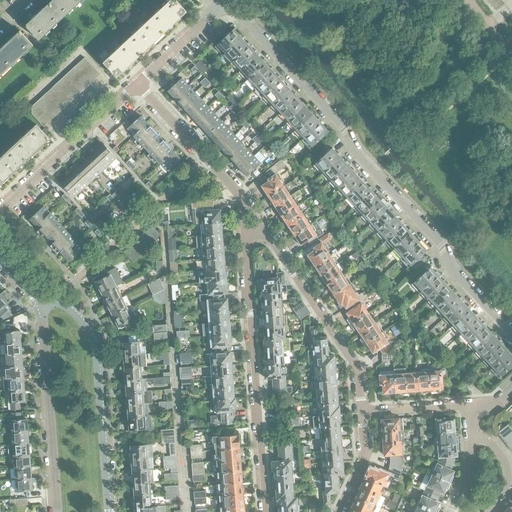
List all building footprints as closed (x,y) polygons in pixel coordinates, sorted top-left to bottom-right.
[(50,29),(74,8),(66,0),(52,0),(37,15),(50,29)] [(170,0),(150,19),(163,34),(187,12),(175,0),(170,0)] [(39,40),(50,29),(37,15),(25,25),(39,40)] [(140,55),(163,34),(150,19),(126,41),(140,55)] [(225,53),(242,38),(234,29),(217,44),(225,53)] [(0,63),(6,70),(33,45),(20,31),(0,48),(0,63)] [(233,61),(250,46),(242,38),(225,53),(233,61)] [(117,77),(140,55),(126,41),(103,62),(117,77)] [(241,70),(258,54),(250,46),(233,61),(241,70)] [(249,78),(266,63),(258,54),(241,70),(249,78)] [(87,70),(92,65),(85,57),(80,62),(87,70)] [(82,74),(87,70),(80,62),(75,66),(82,74)] [(257,87),(274,71),(266,63),(249,78),(257,87)] [(201,70),(204,73),(209,68),(207,64),(201,70)] [(87,70),(96,79),(100,74),(92,65),(87,70)] [(78,78),(82,74),(75,66),(71,70),(78,78)] [(73,82),(78,78),(71,70),(66,74),(73,82)] [(91,83),(96,79),(87,70),(82,74),(91,83)] [(265,95),(282,80),(274,71),(257,87),(265,95)] [(68,87),(73,82),(66,74),(61,79),(68,87)] [(86,87),(91,83),(82,74),(78,78),(86,87)] [(82,91),(86,87),(78,78),(73,82),(82,91)] [(176,98),(189,85),(183,78),(169,91),(176,98)] [(64,91),(68,87),(61,79),(57,83),(64,91)] [(273,104),(290,88),(282,80),(265,95),(273,104)] [(77,96),(82,91),(73,82),(68,87),(77,96)] [(59,95),(64,91),(57,83),(52,88),(59,95)] [(182,105),(196,93),(189,85),(176,98),(182,105)] [(72,100),(77,96),(68,87),(64,91),(72,100)] [(55,100),(59,95),(52,88),(47,92),(55,100)] [(280,112),(298,97),(290,88),(273,104),(280,112)] [(68,105),(72,100),(64,91),(59,95),(68,105)] [(50,104),(55,100),(47,92),(43,96),(50,104)] [(189,112),(202,100),(196,93),(182,105),(189,112)] [(63,109),(68,105),(59,95),(55,100),(63,109)] [(45,109),(50,104),(43,96),(38,101),(45,109)] [(288,121),(305,105),(298,97),(280,112),(288,121)] [(59,113),(63,109),(55,100),(50,104),(59,113)] [(195,119),(209,107),(202,100),(189,112),(195,119)] [(40,113),(45,109),(38,101),(33,105),(40,113)] [(53,118),(59,113),(50,104),(45,109),(53,118)] [(35,118),(40,113),(33,105),(28,110),(35,118)] [(296,129),(313,114),(305,105),(288,121),(296,129)] [(202,126),(215,114),(209,107),(195,119),(202,126)] [(49,122),(53,118),(45,109),(40,113),(49,122)] [(44,127),(49,122),(40,113),(35,118),(44,127)] [(222,121),(221,120),(215,114),(202,126),(208,133),(222,121)] [(304,138),(321,122),(313,114),(296,129),(304,138)] [(148,123),(145,120),(141,116),(127,129),(134,136),(148,123)] [(215,141),(228,128),(222,121),(208,133),(215,141)] [(321,122),(304,138),(312,147),(329,131),(321,122)] [(134,136),(144,147),(160,164),(174,152),(148,123),(134,136)] [(50,139),(41,129),(36,124),(13,146),(26,161),(50,139)] [(221,148),(235,135),(228,128),(215,141),(221,148)] [(228,155),(241,142),(235,135),(221,148),(228,155)] [(234,162),(248,150),(241,142),(228,155),(234,162)] [(109,165),(117,158),(104,144),(97,151),(109,165)] [(0,179),(3,183),(26,161),(13,146),(0,158),(0,179)] [(324,172),(341,157),(332,148),(315,163),(324,172)] [(241,169),(254,157),(248,150),(234,162),(241,169)] [(102,171),(109,165),(97,151),(89,158),(102,171)] [(174,152),(160,164),(167,171),(180,159),(174,152)] [(284,164),(290,160),(286,155),(283,158),(266,172),(271,178),(276,174),(275,174),(285,166),(284,164)] [(254,157),(241,169),(247,176),(261,164),(254,157)] [(331,181),(348,165),(341,157),(324,172),(331,181)] [(95,178),(102,171),(89,158),(82,164),(95,178)] [(88,184),(95,178),(82,164),(75,171),(88,184)] [(339,189),(356,173),(348,165),(331,181),(339,189)] [(81,191),(88,184),(75,171),(68,177),(81,191)] [(347,197),(364,182),(356,173),(339,189),(347,197)] [(267,198),(284,186),(276,174),(271,178),(269,179),(270,181),(262,186),(265,190),(262,191),(267,198)] [(74,198),(81,191),(68,177),(61,184),(74,198)] [(355,206),(372,190),(364,182),(347,197),(355,206)] [(121,192),(128,186),(125,183),(122,186),(118,190),(121,192)] [(275,206),(290,196),(284,186),(267,198),(271,204),(273,202),(275,206)] [(114,199),(121,192),(118,190),(115,192),(114,192),(110,195),(114,199)] [(363,215),(380,199),(372,190),(355,206),(363,215)] [(279,217),(297,205),(290,196),(275,206),(278,209),(275,211),(279,217)] [(371,223),(388,207),(380,199),(363,215),(371,223)] [(288,225),(303,215),(297,205),(279,217),(284,223),(286,222),(288,225)] [(30,219),(37,226),(50,214),(43,206),(30,219)] [(379,232),(396,216),(388,207),(371,223),(379,232)] [(84,215),(78,208),(75,211),(82,218),(84,215)] [(195,212),(197,225),(201,224),(221,223),(220,210),(195,212)] [(76,242),(50,214),(37,226),(63,254),(76,242)] [(292,236),(310,225),(303,215),(288,225),(291,228),(288,230),(292,236)] [(387,240),(403,224),(396,216),(379,232),(387,240)] [(202,236),(222,235),(221,223),(201,224),(202,236)] [(395,248),(411,233),(403,224),(387,240),(395,248)] [(147,230),(156,239),(161,235),(152,225),(147,230)] [(318,237),(316,235),(310,225),(292,236),(297,243),(299,241),(302,245),(308,240),(311,245),(319,239),(320,241),(328,236),(327,234),(326,233),(318,237)] [(151,244),(156,239),(147,230),(142,234),(151,244)] [(402,257),(419,241),(411,233),(395,248),(402,257)] [(147,248),(151,244),(142,234),(138,238),(147,248)] [(198,248),(223,246),(222,235),(202,236),(197,237),(198,248)] [(142,252),(147,248),(138,238),(133,243),(142,252)] [(423,255),(427,250),(419,241),(402,257),(411,266),(411,265),(416,271),(428,260),(423,255)] [(83,249),(76,242),(63,254),(70,262),(83,249)] [(137,257),(142,252),(133,243),(128,247),(137,257)] [(316,265),(331,255),(322,243),(315,247),(318,251),(310,256),(311,257),(310,260),(313,261),(316,265)] [(223,246),(198,248),(199,260),(204,259),(224,258),(223,246)] [(133,261),(137,257),(128,247),(124,251),(133,261)] [(170,261),(178,261),(177,249),(169,250),(170,261)] [(320,276),(337,264),(331,255),(316,265),(318,268),(315,269),(320,276)] [(205,271),(225,270),(224,258),(204,259),(205,271)] [(329,284),(343,274),(337,264),(320,276),(324,283),(326,281),(329,284)] [(155,276),(164,276),(163,265),(157,266),(157,270),(155,270),(155,276)] [(422,291),(439,276),(430,267),(414,282),(422,291)] [(206,283),(226,281),(225,270),(205,271),(206,283)] [(113,280),(110,275),(109,271),(101,275),(103,279),(96,282),(101,293),(116,286),(122,283),(118,277),(113,280)] [(281,285),(291,284),(284,273),(277,273),(278,277),(272,277),(271,279),(262,280),(260,283),(261,287),(263,288),(263,293),(262,293),(262,294),(282,292),(281,285)] [(333,296),(350,284),(343,274),(329,284),(331,287),(328,289),(333,296)] [(430,300),(447,284),(439,276),(422,291),(430,300)] [(164,289),(159,278),(147,284),(153,295),(164,289)] [(395,290),(399,286),(393,280),(389,285),(395,290)] [(208,294),(224,293),(226,293),(226,281),(206,283),(207,294),(198,295),(198,298),(205,298),(209,297),(208,294)] [(362,293),(357,296),(350,284),(333,296),(337,302),(339,306),(338,306),(341,310),(366,294),(364,295),(362,293)] [(438,308),(455,293),(447,284),(430,300),(438,308)] [(121,297),(116,286),(101,293),(103,298),(105,297),(108,304),(121,297)] [(0,294),(0,311),(9,303),(4,298),(6,295),(3,292),(0,294)] [(263,305),(283,304),(282,292),(262,294),(263,305)] [(446,317),(463,301),(455,293),(438,308),(446,317)] [(369,313),(361,301),(368,297),(366,294),(341,310),(344,315),(345,314),(348,318),(348,319),(352,325),(369,313)] [(112,315),(127,308),(121,297),(108,304),(111,310),(110,311),(112,315)] [(224,299),(209,300),(209,297),(205,298),(206,301),(207,300),(208,313),(228,311),(227,299),(224,299)] [(454,325),(470,310),(463,301),(446,317),(454,325)] [(306,307),(303,303),(303,302),(293,308),(297,314),(306,307)] [(264,316),(284,315),(283,304),(263,305),(264,316)] [(127,308),(112,315),(110,317),(112,321),(114,320),(119,329),(126,325),(127,328),(136,324),(135,321),(137,315),(132,306),(127,308)] [(300,319),(310,313),(306,307),(297,314),(300,319)] [(462,334),(479,319),(470,310),(454,325),(462,334)] [(209,324),(229,323),(228,311),(208,313),(209,324)] [(361,333),(376,323),(369,313),(352,325),(356,331),(358,330),(361,333)] [(264,329),(285,327),(284,315),(264,316),(265,328),(264,328),(264,329)] [(470,343),(487,327),(479,319),(462,334),(470,343)] [(400,322),(392,327),(398,336),(406,330),(400,322)] [(154,334),(167,333),(166,323),(153,324),(154,334)] [(210,336),(230,335),(229,323),(209,324),(210,336)] [(364,345),(382,333),(376,323),(361,333),(363,336),(360,338),(364,345)] [(20,331),(15,331),(15,324),(4,325),(5,332),(4,332),(5,344),(21,343),(20,331)] [(265,340),(283,339),(283,338),(286,338),(285,327),(264,329),(265,340)] [(327,346),(327,338),(327,337),(325,337),(323,336),(318,336),(317,327),(311,327),(312,342),(315,341),(315,350),(308,351),(309,358),(314,357),(328,356),(328,353),(329,351),(329,347),(327,346)] [(478,351),(495,336),(487,327),(470,343),(478,351)] [(379,349),(383,354),(392,348),(382,333),(364,345),(369,351),(371,349),(374,353),(379,349)] [(211,353),(228,352),(228,346),(231,346),(230,335),(210,336),(211,353)] [(486,360),(503,344),(495,336),(478,351),(486,360)] [(266,353),(284,352),(283,339),(265,340),(266,353)] [(123,355),(139,354),(138,341),(122,343),(123,355)] [(6,355),(22,354),(21,343),(5,344),(6,355)] [(493,368),(510,352),(503,344),(486,360),(493,368)] [(165,365),(170,364),(169,352),(155,353),(156,360),(164,359),(165,365)] [(211,366),(231,364),(230,352),(228,352),(211,353),(210,353),(211,366)] [(267,366),(285,364),(284,352),(266,353),(267,366)] [(501,376),(511,365),(511,354),(510,352),(493,368),(501,376)] [(124,368),(140,366),(145,366),(144,353),(139,354),(123,355),(124,368)] [(7,367),(23,366),(22,354),(6,355),(7,367)] [(429,372),(422,372),(420,355),(416,356),(417,360),(419,391),(423,390),(424,392),(431,392),(429,372)] [(315,369),(335,367),(334,356),(328,356),(314,357),(315,369)] [(415,391),(419,391),(417,360),(415,361),(415,364),(413,365),(414,373),(406,374),(408,394),(416,393),(415,391)] [(212,378),(232,376),(231,364),(211,366),(212,378)] [(268,378),(272,378),(286,377),(285,364),(267,366),(268,378)] [(408,394),(406,374),(405,369),(397,370),(397,364),(394,365),(394,375),(396,392),(400,392),(400,394),(408,394)] [(8,379),(24,378),(23,366),(7,367),(8,379)] [(126,380),(141,379),(140,366),(124,368),(124,372),(126,372),(126,380)] [(182,380),(192,379),(191,367),(181,368),(182,380)] [(316,380),(336,379),(335,367),(315,369),(316,380)] [(429,372),(431,392),(439,391),(439,389),(443,389),(443,386),(449,386),(448,375),(445,375),(444,370),(429,372)] [(391,393),(396,392),(394,375),(380,376),(381,384),(383,384),(384,393),(386,393),(387,394),(390,394),(391,393)] [(213,390),(233,388),(232,376),(212,378),(213,390)] [(468,388),(472,385),(466,376),(462,380),(468,388)] [(9,391),(24,390),(24,378),(8,379),(9,391)] [(126,392),(142,391),(141,379),(126,380),(127,387),(125,387),(126,392)] [(317,392),(336,391),(336,379),(316,380),(317,392)] [(214,401),(234,400),(233,388),(213,390),(214,401)] [(21,409),(20,402),(25,402),(24,390),(9,391),(10,403),(11,410),(21,409)] [(128,404),(143,403),(142,391),(126,392),(126,397),(127,397),(128,404)] [(317,404),(337,402),(336,391),(317,392),(317,404)] [(233,411),(235,411),(234,400),(214,401),(215,412),(220,412),(221,419),(233,418),(233,411)] [(318,415),(339,414),(339,406),(337,406),(337,402),(317,404),(318,415)] [(150,415),(144,415),(143,403),(128,404),(129,412),(127,412),(128,417),(150,415)] [(11,413),(12,420),(11,421),(12,432),(28,431),(27,417),(21,418),(21,412),(11,413)] [(319,428),(339,427),(339,426),(338,422),(340,421),(339,414),(318,415),(319,428)] [(145,430),(151,430),(150,415),(128,417),(129,432),(137,431),(137,429),(145,428),(145,430)] [(455,432),(455,427),(456,426),(456,422),(454,422),(454,420),(453,420),(453,417),(435,419),(437,434),(455,432)] [(383,432),(400,431),(399,419),(383,420),(382,421),(382,422),(381,423),(381,427),(383,429),(383,432)] [(511,434),(511,429),(508,424),(498,432),(504,440),(511,434)] [(426,427),(423,427),(423,426),(417,427),(418,437),(421,437),(424,436),(423,433),(426,433),(426,427)] [(320,440),(340,438),(339,427),(319,428),(320,440)] [(13,444),(29,443),(28,431),(12,432),(13,444)] [(384,444),(401,443),(400,431),(383,432),(383,433),(382,435),(382,439),(383,440),(384,444)] [(438,445),(458,444),(457,436),(455,436),(455,432),(437,434),(438,445)] [(170,455),(176,455),(175,435),(162,436),(162,443),(169,443),(170,455)] [(216,450),(240,448),(239,435),(213,437),(213,442),(216,442),(216,450)] [(321,452),(341,450),(340,438),(320,440),(321,452)] [(291,448),(291,441),(278,442),(278,449),(291,448)] [(14,455),(30,454),(29,443),(13,444),(14,455)] [(391,462),(403,463),(401,443),(384,444),(384,448),(383,449),(383,454),(385,455),(385,456),(390,456),(391,462)] [(457,456),(457,455),(457,451),(459,451),(458,444),(438,445),(439,459),(438,460),(454,463),(454,456),(457,456)] [(131,459),(147,457),(152,457),(152,445),(130,447),(131,459)] [(217,462),(240,460),(240,458),(241,457),(241,453),(239,452),(239,448),(240,448),(216,450),(216,454),(219,454),(220,461),(217,462)] [(322,463),(342,462),(341,450),(321,452),(322,463)] [(15,467),(31,466),(30,454),(14,455),(15,467)] [(171,468),(177,467),(176,455),(170,455),(170,456),(163,457),(164,469),(171,468)] [(132,471),(148,470),(147,457),(131,459),(132,471)] [(220,473),(241,471),(240,470),(242,468),(242,465),(240,464),(240,460),(217,462),(217,466),(220,466),(221,473),(217,473),(220,473)] [(451,470),(454,463),(438,460),(432,475),(450,483),(453,476),(452,475),(453,471),(451,470)] [(275,475),(293,474),(292,461),(279,462),(274,462),(275,475)] [(337,473),(343,473),(342,462),(322,463),(323,474),(337,473)] [(403,463),(391,462),(389,468),(389,469),(405,473),(406,473),(412,475),(413,473),(402,469),(403,463)] [(193,475),(204,474),(203,463),(192,463),(193,475)] [(16,479),(31,478),(31,466),(15,467),(15,479),(16,479)] [(391,476),(387,474),(376,469),(373,470),(370,468),(365,478),(385,487),(386,487),(390,476),(391,476)] [(405,473),(389,469),(387,474),(391,476),(398,479),(398,478),(402,480),(405,473)] [(134,483),(149,482),(148,470),(132,471),(132,476),(134,476),(134,483)] [(221,485),(242,483),(242,481),(243,480),(243,477),(241,475),(241,471),(220,473),(217,473),(218,477),(221,477),(222,485),(219,485),(221,485)] [(338,477),(337,473),(323,474),(323,481),(325,481),(326,490),(323,490),(324,505),(331,504),(331,494),(336,493),(336,492),(339,492),(338,483),(339,482),(339,478),(338,477)] [(276,488),(294,487),(293,474),(275,475),(276,488)] [(447,490),(450,483),(432,475),(425,491),(439,497),(441,492),(443,493),(445,489),(447,490)] [(36,482),(35,478),(31,478),(16,479),(15,479),(16,492),(32,490),(32,483),(36,482)] [(386,487),(385,487),(365,478),(361,488),(380,496),(385,487),(386,487)] [(134,495),(150,494),(149,482),(134,483),(135,491),(133,491),(134,495)] [(222,497),(243,495),(242,493),(244,492),(244,488),(242,487),(242,483),(221,485),(219,485),(219,489),(222,489),(223,496),(220,497),(222,497)] [(277,500),(278,500),(295,498),(294,487),(276,488),(277,500)] [(376,505),(380,496),(361,488),(357,497),(360,498),(376,505)] [(437,502),(439,497),(425,491),(417,506),(429,511),(437,511),(439,508),(437,507),(439,503),(437,502)] [(136,508),(151,506),(150,494),(134,495),(134,501),(135,500),(136,508)] [(220,508),(243,506),(243,505),(245,504),(245,500),(243,499),(243,495),(222,497),(220,497),(220,501),(223,501),(223,508),(220,508)] [(372,511),(376,505),(360,498),(357,497),(352,507),(360,510),(364,511),(372,511)] [(279,511),(300,510),(299,498),(295,498),(278,500),(279,511)] [(385,507),(393,510),(396,503),(388,500),(385,507)]
